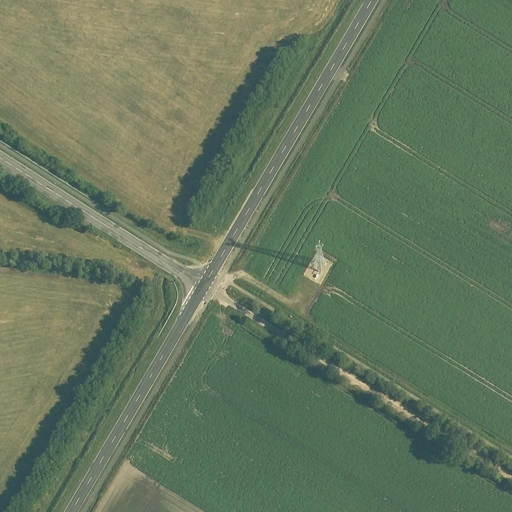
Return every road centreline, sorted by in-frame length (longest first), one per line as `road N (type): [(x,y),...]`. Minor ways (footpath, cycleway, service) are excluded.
road 1 (track): [(511,480),(200,287)]
road 2 (tertiary): [(200,287),(367,0)]
road 3 (tertiary): [(70,511),(200,287)]
road 4 (tertiary): [(0,161),(200,287)]
